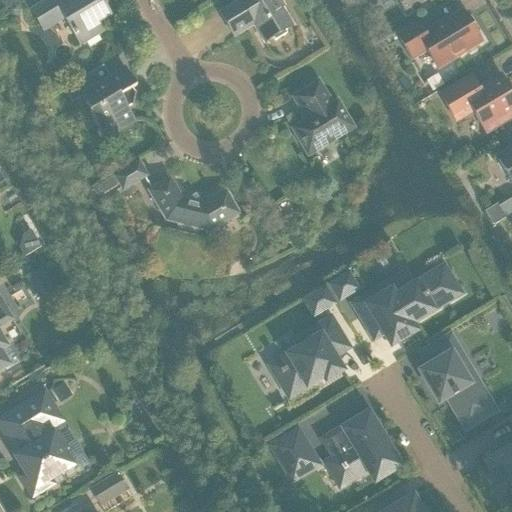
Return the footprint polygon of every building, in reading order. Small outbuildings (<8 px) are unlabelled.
[(99,0),(50,0),(32,11),(42,28),(62,15),(80,45),(102,32),(97,23),(109,16),(99,0)] [(236,0),(238,2),(219,13),(234,38),(253,27),(264,44),(273,39),(274,42),(286,35),(284,32),(293,26),(282,9),(285,7),(280,0),(236,0)] [(397,0),(406,14),(425,2),(423,0),(397,0)] [(480,42),(463,13),(425,36),(419,26),(398,38),(410,59),(426,50),(437,68),(451,59),(455,60),(463,55),(464,52),(480,42)] [(104,140),(105,140),(135,122),(127,109),(131,107),(133,107),(136,94),(134,94),(132,89),(136,87),(125,68),(106,79),(100,68),(63,90),(71,104),(82,98),(91,112),(89,114),(104,140)] [(438,76),(426,83),(432,93),(444,86),(438,76)] [(457,124),(474,114),(485,133),(511,117),(511,95),(501,77),(480,89),(473,78),(441,97),(457,124)] [(332,106),(318,84),(294,99),(307,121),(293,130),(308,156),(353,129),(337,103),(332,106)] [(511,148),(496,158),(511,184),(511,148)] [(147,177),(139,163),(115,178),(123,191),(147,177)] [(197,229),(209,232),(238,214),(226,194),(205,206),(201,205),(198,201),(191,199),(186,201),(182,200),(170,180),(149,192),(166,221),(179,224),(178,229),(196,233),(197,229)] [(511,199),(499,207),(506,220),(511,215),(511,199)] [(55,293),(41,269),(26,278),(40,302),(55,293)] [(439,272),(394,299),(384,296),(358,312),(369,331),(379,325),(391,346),(414,332),(410,324),(454,297),(439,272)] [(0,371),(4,368),(6,371),(20,363),(9,346),(6,348),(0,338),(0,326),(11,320),(2,305),(0,302),(0,371)] [(341,372),(332,357),(347,349),(330,321),(314,330),(319,338),(278,363),(296,393),(323,377),(326,381),(341,372)] [(460,370),(451,355),(458,350),(450,337),(429,349),(437,363),(420,373),(438,404),(447,399),(465,430),(486,417),(468,386),(476,382),(467,366),(460,370)] [(44,395),(0,421),(0,426),(19,457),(15,459),(25,475),(20,478),(32,499),(53,486),(50,480),(72,467),(75,473),(89,465),(74,441),(64,448),(48,422),(57,417),(44,395)] [(367,416),(326,441),(350,481),(368,470),(375,482),(399,467),(367,416)] [(292,481),(317,466),(297,433),(272,448),(292,481)] [(511,448),(486,464),(493,476),(488,480),(499,498),(511,489),(511,448)] [(91,490),(101,507),(126,493),(116,476),(91,490)] [(420,511),(412,498),(389,511),(420,511)]
